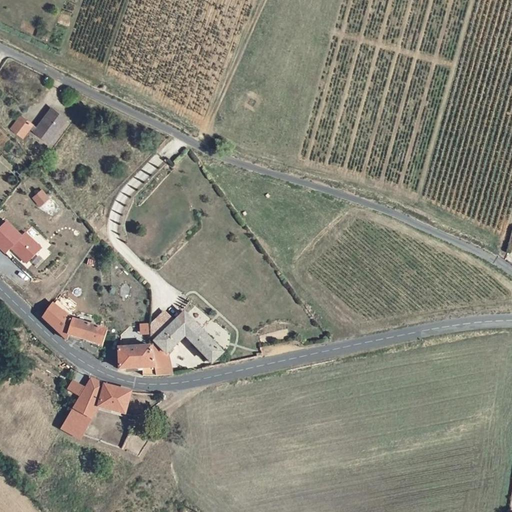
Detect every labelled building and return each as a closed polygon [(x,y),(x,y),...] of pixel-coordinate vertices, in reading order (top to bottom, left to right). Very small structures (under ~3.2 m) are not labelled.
[(54,111),(42,126),(37,133),(43,139),(51,144),(68,122),(54,111)] [(33,119),(27,114),(17,127),(27,135),(31,129),(28,126),(33,119)] [(37,133),(42,126),(33,119),(28,126),(31,129),(27,135),(39,145),(43,139),(37,133)] [(41,189),(31,198),(39,207),(49,198),(41,189)] [(9,220),(0,228),(0,246),(7,254),(12,249),(25,235),(9,220)] [(28,232),(25,235),(12,249),(29,265),(45,248),(28,232)] [(53,303),(44,316),(69,341),(71,334),(103,345),(108,330),(73,317),(53,303)] [(219,351),(182,312),(151,340),(162,351),(181,334),(207,362),(219,351)] [(151,340),(146,345),(145,345),(155,376),(170,376),(162,351),(151,340)] [(123,371),(143,370),(144,375),(152,376),(155,376),(145,345),(122,347),(123,371)] [(105,385),(106,382),(91,378),(62,430),(83,442),(84,439),(87,433),(100,406),(125,413),(132,393),(105,385)]
